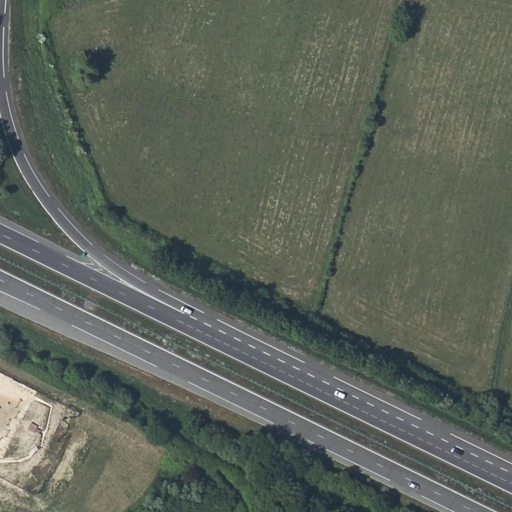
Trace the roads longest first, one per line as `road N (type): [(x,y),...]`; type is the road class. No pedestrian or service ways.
road 1 (trunk): [(0,280),(475,511)]
road 2 (trunk): [(204,333),(177,304),(94,252),(46,202),(13,147),(0,66)]
road 3 (trunk): [(511,483),(204,333)]
road 4 (trunk): [(204,333),(0,233)]
